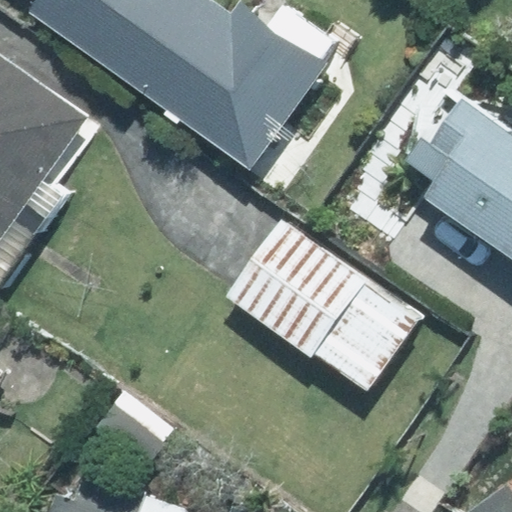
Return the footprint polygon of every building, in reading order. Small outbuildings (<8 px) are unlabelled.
[(218,0),(44,0),(38,9),(261,166),(335,60),(249,0),(248,0),(238,14),(218,0)] [(0,252),(96,117),(0,50),(0,252)] [(511,122),(475,97),(446,139),(464,152),(435,194),(511,246),(511,122)] [(429,315),(289,217),(234,294),(374,392),(429,315)] [(176,425),(128,389),(102,423),(150,459),(176,425)] [(194,511),(195,509),(82,472),(68,511),(194,511)] [(511,511),(511,484),(474,511),(511,511)]
